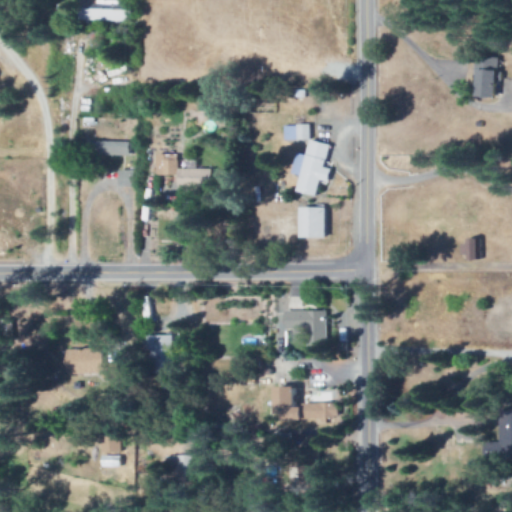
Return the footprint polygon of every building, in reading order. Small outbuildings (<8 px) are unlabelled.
[(84,0),(84,21),(130,22),(130,0),(122,0),(84,0)] [(499,99),(500,71),(482,70),(482,98),(499,99)] [(277,115),(277,100),(256,100),(256,115),(277,115)] [(285,126),(285,141),(311,141),(311,125),(285,126)] [(299,192),(318,197),(322,180),(331,182),(334,169),(326,168),(332,145),(312,140),(308,156),(299,153),(294,174),(303,176),(299,192)] [(131,156),(131,142),(97,142),(96,156),(131,156)] [(157,176),(179,176),(179,189),(215,190),(215,170),(179,169),(179,155),(157,154),(157,176)] [(119,187),(135,187),(135,170),(119,171),(119,187)] [(302,238),(328,238),(328,208),(303,208),(302,238)] [(482,261),(482,240),(462,240),(463,256),(471,255),(471,261),(482,261)] [(287,311),(287,332),(309,332),(309,353),(321,353),(320,341),(328,340),(328,311),(287,311)] [(151,336),(152,374),(175,374),(174,335),(151,336)] [(71,376),(108,374),(107,349),(70,350),(71,376)] [(280,422),(331,420),(330,404),(301,405),(300,388),(279,388),(280,422)] [(511,409),(500,410),(501,460),(511,460),(511,409)]
